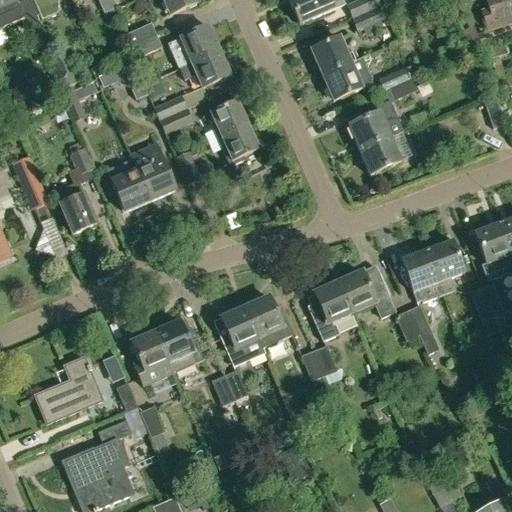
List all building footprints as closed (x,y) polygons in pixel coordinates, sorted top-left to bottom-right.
[(17,5),(15,0),(0,0),(0,32),(13,26),(17,36),(39,26),(28,0),(17,5)] [(73,0),(31,0),(29,1),(36,18),(39,17),(41,22),(60,14),(57,0),(71,0),(73,4),(75,3),(73,0)] [(99,0),(105,14),(118,9),(114,0),(99,0)] [(200,5),(197,0),(163,0),(171,17),(200,5)] [(338,11),(333,0),(294,0),(290,2),(301,27),(338,11)] [(378,0),(362,0),(347,7),(353,21),(381,9),(381,10),(383,9),(378,0)] [(511,0),(484,0),(488,9),(480,11),(487,32),(511,24),(511,0)] [(385,20),(381,10),(381,9),(353,21),(358,33),(364,30),(367,37),(379,32),(378,30),(382,28),(380,23),(385,20)] [(128,35),(133,47),(133,48),(158,37),(153,25),(128,35)] [(181,40),(192,65),(192,66),(222,53),(210,27),(181,40)] [(475,31),(462,35),(468,54),(489,48),(485,34),(477,36),(475,31)] [(163,49),(158,37),(133,48),(133,47),(129,49),(135,62),(163,49)] [(312,52),(324,78),(359,62),(359,61),(355,53),(348,57),(341,40),(312,52)] [(485,51),(488,61),(509,55),(505,45),(485,51)] [(222,53),(192,66),(192,65),(180,70),(186,82),(197,78),(203,90),(232,77),(222,53)] [(56,62),(69,89),(76,87),(64,58),(56,62)] [(363,91),(363,90),(370,87),(372,82),(362,60),(359,61),(359,62),(324,78),(335,104),(363,91)] [(69,89),(56,62),(54,63),(62,81),(53,83),(56,93),(69,89)] [(135,63),(104,77),(108,88),(117,85),(132,90),(137,102),(149,97),(135,63)] [(380,81),(385,94),(386,94),(392,91),(413,82),(413,81),(420,77),(415,66),(408,69),(380,81)] [(418,93),(413,82),(392,91),(397,102),(418,93)] [(72,90),(60,95),(72,125),(85,119),(77,102),(74,93),(72,90)] [(497,95),(484,99),(494,132),(507,128),(497,95)] [(181,97),(153,110),(159,123),(187,111),(181,97)] [(205,136),(209,145),(250,127),(239,103),(212,115),(218,129),(215,130),(215,131),(205,136)] [(187,111),(159,123),(165,137),(166,137),(193,126),(187,111)] [(350,127),(361,152),(392,139),(382,114),(350,127)] [(260,151),(250,127),(209,145),(214,155),(224,151),(231,168),(246,161),(245,158),(260,151)] [(361,152),(372,178),(403,165),(392,139),(361,152)] [(156,147),(130,158),(132,162),(150,204),(175,193),(163,162),(156,147)] [(74,187),(55,195),(60,207),(73,236),(96,226),(84,197),(80,187),(84,185),(81,176),(93,172),(84,151),(69,157),(75,172),(69,175),(74,187)] [(176,159),(175,159),(187,188),(188,187),(202,182),(191,158),(189,154),(176,159)] [(30,159),(13,166),(33,212),(51,205),(30,159)] [(132,162),(106,173),(111,184),(124,215),(150,204),(132,162)] [(511,222),(499,227),(511,262),(511,222)] [(511,262),(499,227),(474,236),(485,267),(481,268),(487,284),(511,274),(511,262)] [(55,263),(69,261),(66,228),(51,230),(55,263)] [(0,263),(12,259),(0,230),(0,263)] [(454,245),(427,254),(439,285),(443,298),(455,294),(451,281),(465,276),(454,245)] [(427,254),(401,263),(413,295),(416,305),(421,304),(422,306),(443,298),(439,285),(427,254)] [(396,315),(390,300),(376,269),(339,285),(353,316),(376,306),(382,321),(396,315)] [(336,324),(353,316),(339,285),(315,296),(316,298),(309,301),(312,308),(309,310),(324,343),(341,336),(336,324)] [(493,286),(483,290),(494,321),(500,337),(501,340),(509,337),(508,334),(510,333),(504,317),(504,316),(493,286)] [(483,290),(470,295),(481,325),(482,324),(487,339),(497,335),(499,340),(500,340),(501,340),(500,337),(494,321),(483,290)] [(270,299),(246,310),(260,342),(263,350),(294,337),(285,317),(279,320),(270,299)] [(419,309),(408,314),(419,339),(422,345),(427,358),(439,353),(419,309)] [(246,310),(221,321),(222,321),(214,324),(234,369),(265,355),(263,350),(260,342),(246,310)] [(408,314),(395,319),(406,345),(408,344),(410,350),(422,345),(419,339),(408,314)] [(186,321),(156,334),(174,375),(204,362),(186,321)] [(170,377),(174,375),(156,334),(132,345),(141,365),(135,368),(144,388),(153,384),(155,391),(173,383),(170,377)] [(339,374),(328,348),(315,353),(325,379),(339,374)] [(312,384),(325,379),(315,353),(302,358),(312,384)] [(70,382),(34,398),(39,411),(46,427),(102,404),(84,362),(65,370),(70,382)] [(238,372),(226,378),(237,403),(249,398),(238,372)] [(244,425),(235,404),(237,403),(226,378),(212,384),(224,409),(233,429),(244,425)] [(117,390),(127,414),(139,409),(129,385),(117,390)] [(170,401),(173,412),(187,408),(184,397),(170,401)] [(139,409),(127,414),(126,415),(136,439),(149,434),(141,414),(139,409)] [(152,441),(152,440),(165,435),(154,409),(141,414),(149,434),(152,441)] [(108,485),(105,477),(128,468),(117,442),(131,436),(126,423),(97,435),(103,447),(63,464),(82,511),(98,511),(129,499),(121,479),(108,485)] [(213,460),(219,473),(228,468),(222,456),(213,460)] [(464,500),(454,481),(474,472),(468,460),(438,476),(453,505),(464,500)] [(453,505),(438,476),(427,481),(442,511),(453,505)] [(201,508),(202,511),(209,508),(203,495),(193,499),(198,509),(201,508)] [(153,509),(154,511),(181,511),(176,499),(153,509)] [(395,511),(390,501),(379,507),(381,511),(395,511)] [(492,510),(488,501),(475,507),(477,511),(508,511),(504,503),(492,510)]
